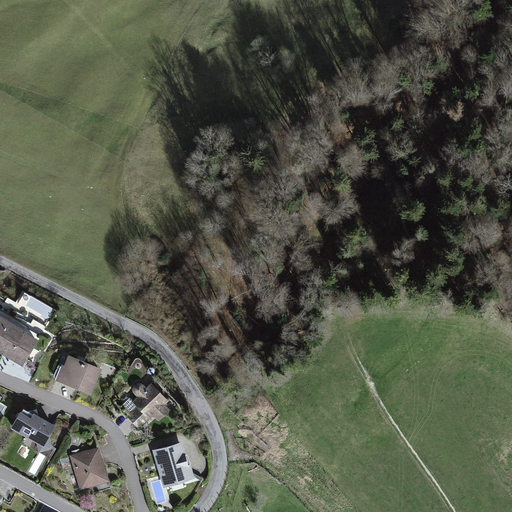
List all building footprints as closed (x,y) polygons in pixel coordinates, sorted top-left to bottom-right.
[(28,331),(0,314),(0,353),(23,367),(39,339),(27,332),(28,331)] [(102,368),(69,355),(65,364),(62,363),(56,379),(91,394),(102,368)] [(137,396),(133,400),(130,398),(123,405),(125,407),(121,411),(139,428),(149,418),(150,419),(154,415),(160,421),(171,410),(166,404),(170,400),(151,382),(146,387),(145,385),(144,384),(142,383),(139,382),(137,383),(134,384),(133,386),(132,389),(133,391),(134,393),(135,394),(137,396)] [(21,411),(20,410),(10,428),(36,443),(39,452),(51,449),(49,439),(56,425),(34,412),(33,413),(23,408),(21,411)] [(182,441),(152,450),(163,488),(195,479),(191,464),(188,464),(182,441)] [(99,446),(70,455),(80,490),(110,481),(99,446)]
